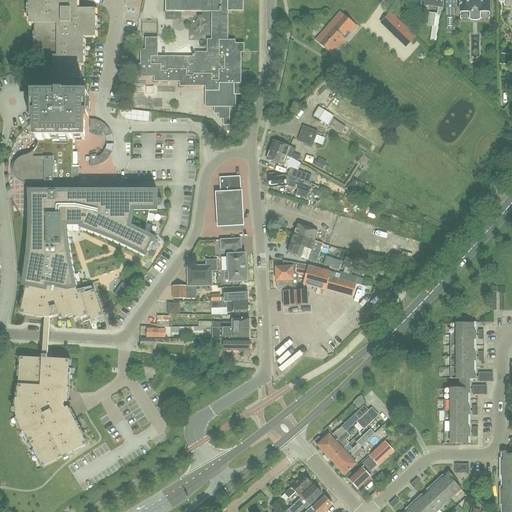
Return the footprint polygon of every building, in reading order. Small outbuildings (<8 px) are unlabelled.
[(64,93),(80,93),(80,66),(84,66),(84,38),(96,38),(96,10),(78,10),(78,0),(29,0),(29,24),(35,24),(35,52),(48,52),(48,58),(53,58),(53,70),(49,70),(49,93),(50,93),(64,93)] [(166,0),(166,12),(212,12),(212,40),(207,40),(207,53),(196,53),(196,55),(193,55),(193,57),(158,57),(158,38),(145,38),(145,50),(141,50),(141,65),(139,65),(139,77),(154,77),(154,82),(180,82),(180,87),(205,87),(205,108),(214,108),(214,114),(219,114),(219,119),(223,119),(223,126),(230,126),(230,108),(236,108),(236,95),(241,95),(241,53),(244,53),(244,44),(235,44),(235,40),(228,40),(228,11),(243,11),(243,0),(166,0)] [(421,0),(420,5),(438,8),(443,8),(443,0),(421,0)] [(455,2),(456,0),(445,0),(446,15),(445,15),(445,30),(454,30),(454,7),(455,2)] [(459,0),(460,12),(469,12),(469,19),(469,20),(470,20),(475,21),(480,20),(481,20),(481,19),(481,12),(490,12),(489,0),(459,0)] [(442,15),(437,14),(429,13),(428,26),(432,27),(431,41),(439,42),(442,15)] [(339,14),(329,26),(316,40),(332,55),(345,40),(341,37),(346,31),(350,34),(355,28),(339,14)] [(400,41),(407,33),(393,20),(386,28),(400,41)] [(360,44),(370,53),(380,42),(370,33),(360,44)] [(511,54),(502,53),(501,63),(509,65),(511,54)] [(33,120),(36,120),(36,140),(38,140),(38,141),(38,143),(37,145),(36,147),(36,149),(35,150),(34,151),(32,152),(31,153),(30,154),(28,155),(27,156),(24,156),(22,157),(21,157),(19,159),(18,160),(17,161),(16,162),(15,164),(14,166),(14,168),(14,169),(14,170),(14,173),(14,175),(15,176),(16,177),(17,178),(17,180),(19,181),(20,181),(21,182),(22,183),(24,183),(25,184),(27,184),(33,184),(33,191),(29,191),(30,204),(30,217),(30,226),(29,234),(29,242),(28,249),(27,257),(26,264),(25,275),(23,286),(27,287),(46,291),(47,286),(57,288),(58,287),(70,290),(70,291),(74,292),(77,291),(74,278),(73,270),(71,263),(71,259),(67,232),(65,232),(65,226),(81,226),(80,228),(87,230),(101,235),(107,238),(114,241),(125,246),(134,250),(140,253),(146,257),(156,239),(155,239),(152,238),(150,236),(147,235),(145,234),(149,211),(157,211),(158,211),(157,191),(73,191),(73,175),(78,175),(78,167),(79,167),(79,166),(73,166),(73,140),(85,140),(85,120),(88,120),(88,96),(64,96),(64,93),(50,93),(50,96),(33,96),(33,120)] [(345,127),(332,118),(333,116),(319,107),(314,116),(341,134),(345,127)] [(150,112),(120,109),(120,112),(121,114),(122,116),(124,118),(126,119),(129,120),(149,122),(150,112)] [(106,138),(112,135),(110,130),(106,126),(101,122),(96,120),(90,120),(90,130),(93,130),(96,131),(99,133),(101,131),(104,134),(106,138)] [(303,126),(298,141),(313,147),(314,142),(323,146),(325,138),(317,135),(318,132),(303,126)] [(301,157),(294,154),(296,149),(274,141),(270,151),(288,157),(292,159),(299,162),(301,157)] [(90,156),(90,166),(92,166),(94,166),(96,166),(97,165),(99,165),(101,164),(102,163),(104,162),(105,161),(107,160),(108,159),(109,157),(112,151),(106,149),(103,153),(102,154),(101,155),(100,156),(99,157),(97,158),(96,155),(94,155),(92,156),(90,156)] [(300,164),(292,159),(288,157),(270,151),(267,160),(290,168),(291,168),(298,170),(300,164)] [(305,161),(312,164),(314,158),(307,155),(305,161)] [(365,178),(373,160),(366,156),(357,175),(365,178)] [(322,159),(317,166),(325,170),(329,163),(322,159)] [(290,168),(288,175),(309,183),(312,176),(303,172),(298,170),(291,168),(290,168)] [(220,188),(240,187),(240,174),(220,175),(220,188)] [(269,174),(270,188),(286,186),(286,185),(298,189),(295,195),(307,199),(311,188),(298,183),(299,181),(286,176),(275,177),(275,174),(269,174)] [(360,183),(353,179),(350,185),(357,189),(360,183)] [(240,187),(220,188),(215,189),(217,224),(244,223),(242,187),(240,187)] [(273,194),(271,202),(294,207),(296,199),(273,194)] [(298,225),(295,234),(314,242),(318,232),(298,225)] [(320,248),(313,246),(314,242),(295,234),(291,244),(311,251),(319,254),(320,248)] [(241,239),(221,240),(222,251),(230,250),(230,255),(228,255),(229,272),(224,272),(225,281),(229,280),(229,283),(247,282),(246,254),(240,254),(240,250),(241,250),(241,239)] [(319,254),(311,251),(291,244),(288,253),(308,260),(309,256),(317,259),(319,254)] [(341,262),(326,256),(323,265),(339,270),(341,262)] [(354,260),(346,257),(344,262),(357,267),(358,262),(353,260),(354,260)] [(330,272),(309,266),(283,262),(284,267),(276,268),(278,290),(283,290),(284,306),(308,305),(308,290),(294,290),(293,272),(297,273),(297,274),(306,276),(304,283),(325,289),(325,288),(352,296),(356,284),(350,282),(328,276),(329,276),(330,272)] [(207,271),(207,266),(188,267),(188,287),(212,286),(212,271),(207,271)] [(328,276),(350,282),(356,284),(362,285),(363,279),(341,273),(340,275),(330,272),(329,276),(328,276)] [(95,291),(86,293),(85,289),(77,291),(74,292),(70,291),(70,290),(58,287),(57,288),(47,286),(46,291),(27,287),(21,314),(43,319),(44,318),(45,318),(44,336),(42,356),(48,356),(49,336),(50,318),(53,317),(54,318),(59,317),(60,320),(73,315),(74,321),(88,316),(89,321),(103,317),(95,291)] [(186,299),(186,287),(173,287),(173,299),(186,299)] [(224,298),(221,298),(221,295),(212,295),(212,302),(222,301),(222,302),(224,302),(248,302),(247,292),(233,292),(224,293),(224,298)] [(248,312),(248,302),(224,302),(222,302),(222,303),(211,303),(212,309),(216,308),(227,308),(228,313),(248,312)] [(180,315),(180,309),(180,304),(168,303),(168,315),(180,315)] [(354,315),(352,319),(363,324),(365,320),(354,315)] [(213,327),(250,328),(250,318),(232,318),(232,322),(220,322),(213,322),(213,327)] [(474,324),(451,324),(451,379),(460,379),(460,385),(467,385),(467,382),(471,382),(471,379),(474,379),(474,324)] [(249,338),(250,328),(213,327),(213,328),(213,329),(216,329),(216,336),(213,336),(212,340),(233,340),(233,338),(249,338)] [(147,338),(159,338),(159,329),(147,329),(147,338)] [(200,344),(209,344),(209,347),(220,348),(220,351),(244,351),(244,354),(249,354),(249,351),(250,351),(250,341),(233,340),(212,340),(200,340),(200,344)] [(301,350),(299,346),(286,355),(290,361),(285,364),(288,368),(315,349),(311,343),(301,350)] [(67,455),(87,445),(68,407),(65,409),(64,403),(67,403),(70,361),(48,359),(48,356),(42,356),(42,359),(20,358),(18,399),(16,399),(15,408),(16,408),(16,416),(19,422),(18,423),(22,431),(24,430),(43,467),(62,458),(64,460),(69,458),(67,455)] [(493,373),(484,373),(479,373),(479,381),(493,381),(493,373)] [(487,386),(473,386),(473,395),(487,395),(487,386)] [(468,389),(460,389),(445,389),(445,444),(468,444),(468,389)] [(372,408),(369,411),(362,417),(369,425),(379,416),(372,408)] [(318,446),(324,452),(346,432),(359,420),(355,415),(333,436),(329,432),(323,437),(325,439),(322,442),(319,438),(314,442),(318,446)] [(346,432),(324,452),(339,468),(360,448),(375,434),(371,429),(356,443),(357,445),(347,454),(342,449),(344,449),(349,444),(346,441),(351,436),(346,432)] [(378,464),(388,454),(393,451),(385,443),(381,446),(370,457),(378,464)] [(360,448),(339,468),(345,475),(356,464),(353,461),(363,451),(360,448)] [(511,511),(511,452),(504,452),(504,463),(502,463),(502,476),(504,476),(504,492),(502,492),(502,505),(504,505),(503,511),(511,511)] [(370,477),(367,474),(376,466),(369,458),(360,466),(361,467),(362,468),(350,479),(358,489),(370,477)] [(391,461),(384,469),(389,474),(396,465),(391,461)] [(469,465),(455,465),(455,474),(469,474),(469,465)] [(460,488),(458,486),(457,484),(459,482),(451,473),(442,481),(441,480),(432,489),(433,490),(421,501),(420,500),(411,508),(412,509),(408,511),(434,511),(445,502),(446,504),(455,496),(454,494),(460,488)] [(295,482),(293,480),(288,484),(290,486),(291,488),(285,493),(289,498),(295,492),(299,496),(312,484),(304,475),(295,482)] [(417,479),(410,485),(414,489),(421,482),(417,479)] [(287,511),(295,511),(302,506),(306,510),(316,500),(322,494),(321,493),(321,491),(319,489),(318,489),(315,486),(304,497),(303,496),(289,509),(287,511)] [(324,511),(332,505),(331,504),(332,503),(330,500),(327,500),(325,497),(314,508),(312,506),(305,511),(324,511)] [(400,502),(396,498),(389,505),(393,508),(400,502)] [(276,511),(285,511),(289,509),(279,499),(271,506),(276,511)]
